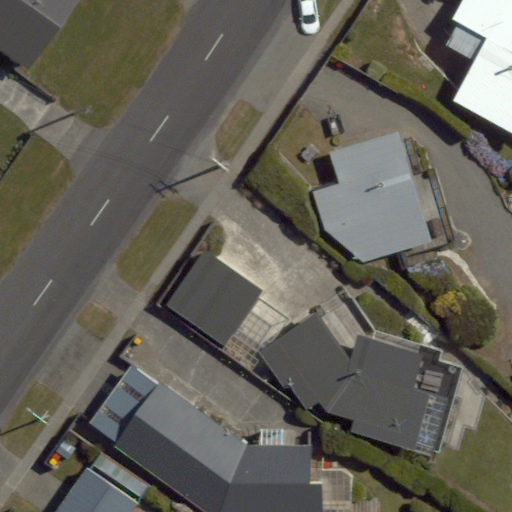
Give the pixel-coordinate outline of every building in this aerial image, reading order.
[(64,40),(0,0),(0,123),(8,129),(64,40)] [(511,0),(495,0),(483,53),(511,65),(511,0)] [(396,198),(298,228),(342,340),(434,312),(396,198)] [(264,288),(206,248),(168,302),(226,342),(264,288)] [(388,511),(410,431),(307,381),(272,442),(384,511),(388,511)] [(270,511),(149,431),(108,511),(270,511)]
